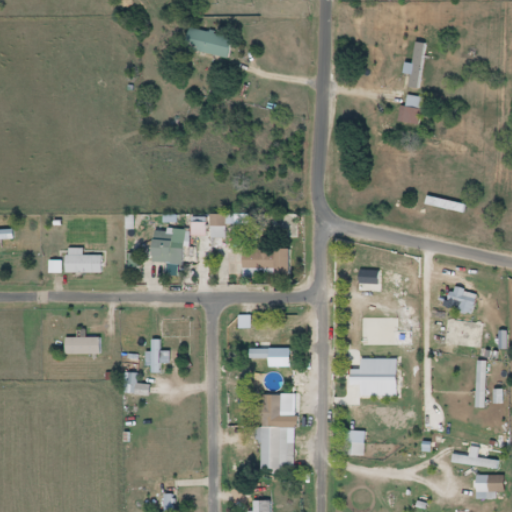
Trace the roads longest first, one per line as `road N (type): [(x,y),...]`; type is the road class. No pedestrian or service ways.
road 1 (residential): [(319,294),(0,298)]
road 2 (residential): [(316,511),(320,216)]
road 3 (residential): [(320,216),(324,0)]
road 4 (residential): [(212,295),(213,511)]
road 5 (residential): [(511,260),(320,216)]
